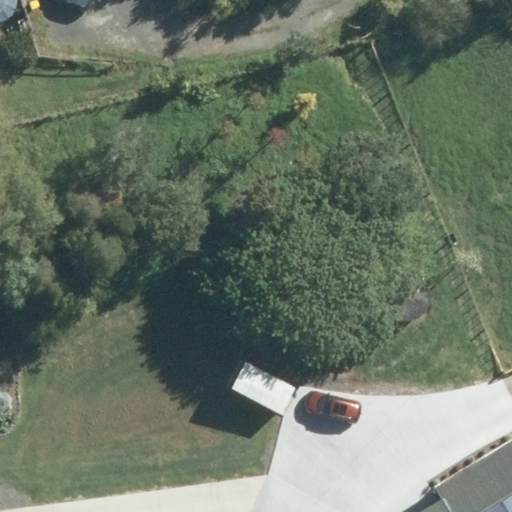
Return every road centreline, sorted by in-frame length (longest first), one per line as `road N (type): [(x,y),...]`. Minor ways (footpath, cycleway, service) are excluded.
road 1 (track): [(309,0),(234,30),(148,46),(49,32)]
road 2 (track): [(511,405),(329,491),(311,511)]
